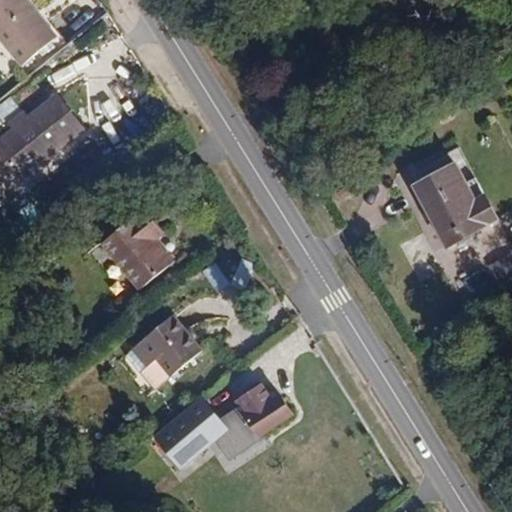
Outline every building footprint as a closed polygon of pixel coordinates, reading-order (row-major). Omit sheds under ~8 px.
[(0,0),(0,30),(24,61),(58,34),(33,0),(0,0)] [(18,121),(3,99),(0,100),(0,126),(1,128),(0,128),(0,167),(6,176),(69,132),(47,100),(18,121)] [(125,126),(143,132),(149,111),(131,106),(125,126)] [(500,233),(469,174),(419,199),(452,257),(500,233)] [(134,284),(170,256),(153,233),(162,226),(144,201),(97,236),(134,284)] [(203,270),(218,292),(231,283),(216,261),(203,270)] [(163,374),(198,346),(169,311),(126,344),(127,345),(140,363),(140,364),(150,356),(163,374)] [(140,363),(127,345),(119,351),(132,368),(140,363)] [(140,364),(140,363),(132,368),(146,386),(163,374),(150,356),(140,364)] [(288,417),(273,394),(265,397),(260,391),(233,408),(255,439),(288,417)] [(147,435),(172,471),(220,432),(197,399),(147,435)]
